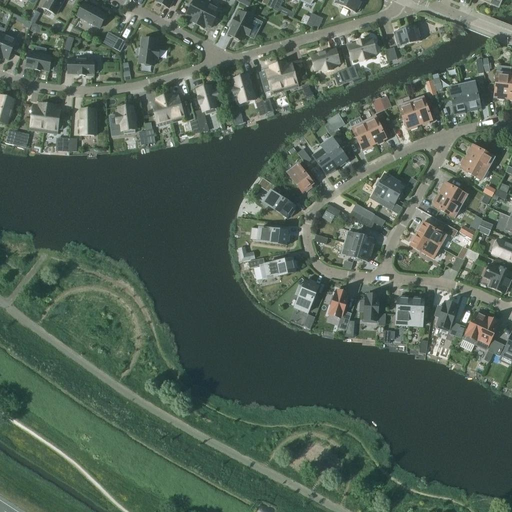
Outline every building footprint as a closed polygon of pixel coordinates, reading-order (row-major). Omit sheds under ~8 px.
[(43,8),(55,15),(64,0),(45,0),(47,1),(43,8)] [(156,0),(156,2),(169,9),(173,0),(174,0),(175,0),(174,0),(156,0)] [(189,22),(196,26),(209,1),(206,0),(194,0),(186,17),(192,20),(191,22),(190,22),(189,22)] [(269,0),(266,7),(272,9),(276,0),(269,0)] [(276,0),(272,9),(277,12),(283,0),(276,0)] [(336,0),(335,4),(356,14),(357,11),(359,12),(363,3),(361,2),(362,0),(336,0)] [(483,0),(486,1),(486,3),(498,8),(501,0),(483,0)] [(209,1),(196,26),(203,29),(204,29),(202,28),(203,26),(210,29),(219,10),(208,4),(209,1)] [(93,9),(84,4),(77,17),(99,29),(107,16),(100,12),(100,11),(94,8),(93,9)] [(24,12),(21,17),(28,20),(30,15),(24,12)] [(34,12),(29,20),(34,23),(39,15),(34,12)] [(248,36),(253,39),(261,23),(253,19),(239,12),(236,19),(234,19),(231,25),(233,26),(228,35),(241,42),(245,35),(248,36)] [(306,26),(312,28),(317,17),(311,14),(306,26)] [(317,17),(312,28),(317,31),(323,19),(317,17)] [(26,20),(23,27),(29,30),(32,23),(26,20)] [(32,25),(30,32),(40,34),(42,28),(39,27),(32,25)] [(401,30),(402,31),(394,33),(398,48),(420,42),(420,39),(421,38),(419,29),(417,30),(416,27),(408,29),(408,28),(401,30)] [(4,35),(0,44),(0,60),(2,61),(2,60),(0,59),(1,57),(8,60),(16,41),(4,35)] [(119,39),(113,36),(107,46),(113,49),(119,39)] [(64,50),(70,52),(74,39),(68,38),(64,50)] [(125,43),(119,39),(113,49),(120,53),(125,43)] [(140,49),(139,49),(138,56),(139,57),(138,65),(153,67),(154,59),(158,59),(159,50),(155,49),(156,41),(142,39),(140,49)] [(363,41),(357,43),(357,44),(347,47),(351,61),(359,59),(360,63),(369,60),(368,56),(376,54),(372,40),(364,42),(363,41)] [(386,51),(389,62),(397,60),(394,49),(386,51)] [(339,64),(335,50),(325,53),(325,52),(318,54),(318,55),(310,57),(314,71),(322,69),(323,73),(332,70),(331,67),(339,64)] [(29,53),(26,68),(34,69),(33,71),(40,72),(41,71),(49,72),(49,71),(53,71),(55,61),(51,60),(52,58),(44,56),(35,55),(29,53)] [(94,63),(94,61),(68,60),(68,75),(78,75),(78,77),(86,77),(86,75),(94,76),(94,74),(98,74),(98,63),(94,63)] [(285,63),(277,65),(285,92),(298,88),(297,85),(291,64),(284,66),(283,64),(285,64),(285,63)] [(265,72),(259,74),(265,93),(271,91),(271,92),(272,95),(285,92),(277,65),(270,67),(270,68),(272,67),(272,70),(270,70),(265,72)] [(353,67),(347,69),(352,81),(358,79),(353,67)] [(352,81),(347,69),(341,72),(345,84),(352,81)] [(504,100),(507,100),(510,75),(497,73),(494,99),(497,99),(497,100),(503,101),(504,100)] [(235,88),(231,89),(234,98),(238,97),(240,105),(254,101),(252,93),(253,92),(251,86),(250,86),(247,76),(233,80),(235,88)] [(432,81),(434,86),(436,92),(442,90),(439,78),(432,80),(432,81)] [(432,81),(427,83),(431,97),(436,95),(436,92),(434,86),(432,81)] [(474,83),(461,86),(467,113),(480,110),(474,83)] [(308,85),(302,88),(307,99),(313,97),(313,96),(308,85)] [(215,109),(217,109),(215,101),(219,100),(216,91),(212,92),(211,86),(196,90),(199,98),(197,99),(199,105),(201,105),(203,113),(205,112),(206,116),(216,113),(215,109)] [(467,113),(461,86),(448,89),(454,116),(458,115),(458,116),(464,115),(464,113),(467,113)] [(172,95),(164,97),(171,124),(184,120),(183,117),(178,97),(170,99),(170,96),(172,96),(172,95)] [(0,123),(6,125),(9,118),(10,118),(12,111),(11,111),(14,101),(0,96),(0,123)] [(171,124),(164,97),(156,99),(156,100),(158,99),(159,102),(151,104),(157,124),(158,128),(171,124)] [(408,97),(396,102),(398,107),(407,131),(410,130),(411,131),(417,129),(416,128),(419,127),(411,103),(408,97)] [(386,98),(380,101),(384,110),(390,108),(386,98)] [(423,98),(411,103),(419,127),(432,122),(423,98)] [(269,100),(262,102),(266,114),(273,112),(269,100)] [(379,100),(372,103),(374,108),(378,107),(380,112),(384,110),(379,100)] [(266,114),(262,102),(256,104),(260,116),(266,114)] [(30,128),(30,131),(43,133),(47,106),(39,105),(41,106),(41,108),(33,107),(30,128)] [(47,106),(43,133),(56,135),(57,132),(57,130),(61,131),(63,119),(59,119),(60,111),(55,110),(53,110),(53,107),(55,108),(55,107),(47,106)] [(115,116),(109,117),(111,132),(121,130),(121,132),(123,132),(124,135),(135,134),(134,130),(136,130),(135,122),(136,122),(135,115),(134,115),(133,107),(118,109),(119,114),(115,115),(115,116)] [(79,129),(80,129),(80,137),(95,137),(95,111),(80,111),(80,121),(79,121),(79,129)] [(338,115),(332,118),(338,129),(344,126),(338,115)] [(332,118),(327,122),(333,132),(338,129),(332,118)] [(375,118),(363,123),(374,146),(377,145),(378,146),(384,143),(383,142),(386,141),(375,118)] [(203,120),(196,121),(199,134),(206,132),(203,120)] [(199,134),(196,121),(190,123),(193,135),(199,134)] [(374,146),(363,123),(351,129),(362,152),(374,146)] [(6,144),(13,145),(16,133),(9,131),(6,144)] [(153,131),(146,132),(148,145),(155,143),(153,131)] [(148,145),(146,132),(139,133),(141,146),(148,145)] [(16,133),(13,145),(20,147),(22,134),(16,133)] [(320,147),(323,150),(337,169),(348,161),(332,139),(320,147)] [(467,155),(465,157),(487,170),(494,158),(472,146),(470,149),(469,148),(466,154),(467,155)] [(311,161),(303,150),(297,154),(306,165),(311,161)] [(337,169),(323,150),(312,157),(326,176),(329,174),(330,175),(335,171),(334,170),(337,169)] [(487,170),(465,157),(464,160),(463,159),(459,165),(460,166),(459,169),(481,182),(487,170)] [(298,165),(287,173),(303,194),(305,192),(306,193),(311,189),(311,188),(313,186),(298,165)] [(388,177),(384,175),(380,182),(379,181),(376,187),(377,188),(370,199),(380,205),(395,180),(388,176),(388,177)] [(395,180),(380,205),(391,211),(397,199),(398,200),(402,194),(401,194),(405,186),(401,184),(395,180)] [(440,192),(438,195),(460,208),(467,196),(445,183),(443,186),(442,186),(438,192),(440,192)] [(269,194),(263,203),(288,219),(290,216),(291,217),(294,212),(293,211),(295,208),(277,196),(280,191),(270,184),(267,189),(270,192),(269,194)] [(487,187),(483,193),(491,198),(495,192),(487,187)] [(496,190),(494,196),(505,200),(507,195),(496,190)] [(460,208),(438,195),(436,198),(435,197),(432,203),(433,203),(431,206),(454,219),(460,208)] [(485,196),(482,201),(487,204),(490,199),(485,196)] [(340,212),(329,206),(325,212),(336,218),(340,212)] [(363,217),(352,211),(349,217),(360,223),(363,217)] [(367,212),(364,218),(371,222),(374,216),(367,212)] [(364,218),(363,217),(360,223),(371,229),(374,223),(371,222),(364,218)] [(476,217),(470,227),(477,231),(482,221),(476,217)] [(493,226),(482,221),(479,227),(490,231),(493,226)] [(446,237),(422,223),(420,226),(419,226),(416,231),(417,232),(415,235),(439,248),(446,237)] [(445,225),(442,231),(453,238),(457,232),(445,225)] [(474,233),(463,227),(460,233),(471,239),(474,233)] [(479,227),(477,232),(488,237),(490,231),(479,227)] [(288,232),(259,229),(257,242),(287,246),(287,242),(288,243),(289,236),(288,236),(288,232)] [(344,244),(372,252),(374,245),(374,244),(375,240),(367,238),(367,237),(361,235),(360,236),(347,232),(344,244)] [(328,239),(315,235),(313,242),(326,245),(328,239)] [(439,248),(415,235),(414,237),(413,237),(410,242),(411,243),(409,246),(433,260),(439,248)] [(492,254),(511,262),(511,246),(498,241),(492,254)] [(372,252),(344,244),(341,255),(345,256),(354,259),(353,260),(360,262),(360,261),(368,263),(369,259),(370,259),(372,252)] [(479,255),(468,250),(464,258),(476,263),(479,255)] [(246,254),(240,256),(241,262),(254,259),(253,253),(246,255),(246,254)] [(293,259),(260,266),(261,269),(263,280),(296,273),(295,269),(296,269),(295,262),(294,263),(293,259)] [(462,261),(456,259),(451,270),(457,273),(462,261)] [(490,281),(488,288),(504,295),(511,276),(511,275),(489,265),(483,278),(490,281)] [(309,282),(306,281),(303,289),(299,287),(296,295),(299,297),(294,309),(307,314),(318,286),(315,285),(316,284),(309,281),(309,282)] [(332,305),(328,315),(340,318),(337,329),(345,332),(351,314),(343,312),(349,295),(336,291),(334,298),(333,297),(330,305),(332,305)] [(376,324),(378,296),(365,295),(365,301),(365,303),(361,302),(360,311),(364,312),(364,313),(364,323),(376,324)] [(400,299),(397,299),(395,326),(409,327),(410,299),(407,299),(407,298),(401,298),(400,299)] [(413,300),(410,299),(409,327),(422,328),(423,300),(420,300),(420,299),(413,298),(413,300)] [(445,302),(443,308),(442,309),(438,308),(435,316),(439,318),(439,319),(436,328),(448,332),(457,306),(445,302)] [(474,345),(487,318),(476,313),(463,340),(474,345)] [(314,318),(308,316),(303,328),(309,330),(314,318)] [(498,324),(487,318),(474,345),(486,351),(492,337),(494,332),(498,324)] [(349,322),(344,338),(354,338),(355,322),(349,322)] [(459,326),(453,324),(450,335),(455,337),(459,326)] [(459,326),(455,337),(461,339),(465,328),(459,326)] [(511,363),(511,362),(511,333),(502,355),(502,356),(511,360),(511,361),(511,363)] [(427,342),(421,341),(419,353),(425,355),(427,342)] [(487,352),(493,354),(498,343),(493,341),(487,352)] [(504,346),(498,343),(493,354),(498,357),(504,346)]
